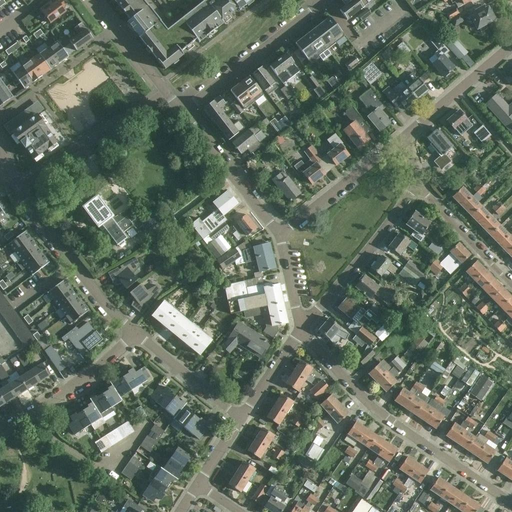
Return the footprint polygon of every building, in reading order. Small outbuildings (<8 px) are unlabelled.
[(40,10),(50,23),(65,12),(62,8),(65,6),(60,0),(59,0),(52,5),(50,2),(40,10)] [(113,0),(130,20),(127,22),(134,32),(139,28),(143,34),(139,37),(139,38),(140,38),(147,47),(146,47),(151,54),(152,54),(165,70),(183,55),(181,52),(186,48),(189,51),(194,47),(191,44),(197,39),(199,43),(212,32),(224,23),(222,21),(223,19),(226,22),(231,18),(228,15),(238,8),(240,10),(252,0),(205,0),(169,30),(162,21),(149,6),(144,0),(113,0)] [(365,0),(353,0),(346,6),(340,11),(347,20),(368,3),(365,0)] [(479,28),(481,32),(487,29),(485,25),(494,20),(493,19),(495,18),(492,13),(491,14),(488,9),(485,10),(483,7),(470,15),(465,18),(468,25),(473,22),(477,29),(479,28)] [(367,9),(358,16),(362,21),(371,14),(367,9)] [(445,15),(449,21),(450,20),(459,14),(456,9),(445,15)] [(21,21),(24,25),(31,20),(29,18),(34,14),(33,13),(21,21)] [(459,14),(450,20),(455,27),(464,21),(459,14)] [(330,17),(321,24),(336,43),(344,36),(330,17)] [(76,51),(93,39),(81,23),(74,29),(78,35),(69,42),(71,44),(66,47),(72,54),(76,51)] [(321,24),(312,31),(327,50),(336,43),(321,24)] [(327,50),(312,31),(304,37),(318,56),(327,50)] [(432,64),(444,77),(454,69),(443,56),(449,51),(435,36),(429,41),(438,51),(434,54),(434,55),(428,60),(432,64)] [(299,49),(293,53),(301,62),(306,59),(311,65),(320,58),(318,56),(304,37),(295,44),(299,49)] [(454,38),(446,45),(459,60),(467,53),(454,38)] [(60,64),(68,57),(57,41),(48,48),(60,64)] [(402,42),(397,47),(404,56),(410,51),(402,42)] [(51,70),(60,64),(48,48),(39,54),(51,70)] [(386,62),(393,56),(388,49),(380,56),(386,62)] [(42,76),(51,70),(39,54),(30,61),(42,76)] [(286,54),(269,67),(283,84),(300,71),(286,54)] [(349,61),(353,66),(358,62),(354,57),(349,61)] [(42,76),(30,61),(21,67),(33,83),(42,76)] [(349,61),(344,65),(348,70),(353,66),(349,61)] [(19,83),(24,89),(33,83),(21,67),(18,62),(9,69),(12,73),(12,74),(15,78),(17,80),(19,83)] [(371,64),(360,73),(364,79),(370,86),(376,80),(370,73),(375,69),(371,64)] [(251,74),(268,95),(277,87),(261,67),(251,74)] [(337,70),(332,74),(336,79),(341,75),(337,70)] [(412,73),(401,82),(416,100),(427,91),(421,84),(431,77),(427,72),(417,80),(412,73)] [(312,76),(306,80),(314,90),(319,86),(312,76)] [(249,77),(240,84),(254,102),(264,95),(249,77)] [(388,87),(382,92),(385,96),(390,101),(396,108),(401,104),(401,105),(405,110),(416,100),(401,82),(391,90),(388,87)] [(240,84),(230,91),(244,110),(254,102),(240,84)] [(5,85),(0,88),(0,107),(1,107),(0,106),(13,97),(5,85)] [(285,87),(280,90),(287,100),(292,96),(285,87)] [(373,112),(367,117),(379,131),(389,123),(380,112),(385,107),(370,88),(359,98),(367,109),(369,107),(373,112)] [(204,109),(216,125),(226,117),(219,109),(225,104),(220,96),(204,109)] [(496,96),(486,105),(511,133),(511,104),(508,109),(496,96)] [(235,102),(231,105),(235,110),(239,107),(235,102)] [(361,131),(367,126),(351,106),(345,111),(345,115),(352,123),(343,130),(346,134),(358,149),(368,140),(361,131)] [(239,107),(235,110),(238,115),(243,112),(239,107)] [(458,111),(446,122),(454,131),(455,131),(460,137),(471,127),(466,121),(458,111)] [(36,116),(12,133),(21,144),(22,143),(33,158),(55,143),(36,116)] [(236,140),(244,134),(241,131),(244,128),(239,121),(232,126),(226,117),(216,125),(229,141),(233,137),(236,140)] [(274,118),(269,122),(279,135),(291,126),(284,117),(277,122),(274,118)] [(255,125),(244,134),(236,140),(232,144),(241,154),(247,150),(251,154),(262,145),(254,136),(260,131),(255,125)] [(473,133),(482,144),(491,136),(483,126),(473,133)] [(292,132),(297,139),(301,135),(297,129),(292,132)] [(433,162),(441,171),(451,162),(444,154),(452,148),(437,130),(426,138),(430,144),(430,145),(427,147),(432,153),(434,152),(439,157),(433,162)] [(322,159),(330,170),(349,156),(341,146),(343,144),(335,134),(326,140),(333,150),(322,159)] [(311,146),(303,152),(310,160),(304,165),(301,161),(294,167),(298,173),(300,172),(304,171),(305,172),(303,174),(312,185),(330,170),(322,159),(311,146)] [(103,172),(95,178),(103,188),(111,182),(103,172)] [(281,190),(290,202),(300,194),(283,172),(272,181),(280,191),(281,190)] [(269,177),(266,173),(260,179),(262,182),(269,177)] [(433,182),(441,191),(447,187),(439,177),(433,182)] [(473,189),(476,193),(485,184),(488,182),(485,179),(480,184),(479,183),(473,189)] [(476,193),(479,196),(488,188),(485,184),(476,193)] [(455,195),(462,188),(460,185),(452,192),(455,195)] [(113,220),(111,218),(112,216),(96,196),(94,198),(85,186),(76,193),(77,194),(72,197),(81,209),(83,207),(98,227),(102,225),(104,228),(113,220)] [(471,197),(462,188),(455,195),(452,198),(462,207),(471,197)] [(191,225),(202,240),(224,222),(224,223),(227,220),(223,216),(238,204),(228,191),(213,203),(214,204),(209,208),(213,213),(202,222),(199,218),(191,225)] [(479,196),(476,193),(471,197),(462,207),(471,217),(481,207),(477,203),(482,199),(479,196)] [(501,206),(497,203),(491,209),(495,212),(501,206)] [(504,209),(501,206),(495,212),(498,216),(504,209)] [(471,217),(481,226),(490,217),(481,207),(471,217)] [(126,216),(131,222),(137,217),(129,208),(118,217),(121,220),(126,216)] [(142,226),(147,232),(163,220),(156,210),(140,222),(143,226),(142,226)] [(411,236),(420,243),(425,237),(423,235),(431,224),(414,212),(405,225),(414,231),(411,236)] [(257,228),(246,215),(232,227),(243,239),(257,228)] [(104,228),(117,245),(126,238),(123,233),(133,225),(137,230),(142,226),(143,226),(140,222),(137,217),(131,222),(126,216),(121,220),(118,217),(113,220),(104,228)] [(481,226),(490,236),(500,226),(490,217),(481,226)] [(202,240),(213,255),(221,249),(214,240),(229,228),(224,223),(224,222),(202,240)] [(490,236),(500,246),(509,236),(500,226),(490,236)] [(26,231),(8,244),(14,252),(32,239),(26,231)] [(91,244),(100,237),(98,233),(88,241),(91,244)] [(511,233),(509,236),(500,246),(509,255),(511,252),(511,233)] [(389,247),(400,255),(406,246),(413,252),(418,246),(411,240),(409,242),(398,234),(389,247)] [(32,239),(14,252),(20,260),(37,247),(32,239)] [(269,244),(268,244),(267,243),(260,244),(261,246),(254,248),(243,251),(241,251),(238,247),(235,248),(217,260),(223,270),(235,261),(236,266),(246,264),(257,261),(259,272),(253,274),(254,279),(263,277),(262,272),(276,269),(269,244)] [(432,243),(428,248),(438,256),(442,251),(432,243)] [(445,259),(455,270),(470,255),(459,243),(450,252),(451,253),(445,259)] [(37,247),(20,260),(26,268),(43,255),(37,247)] [(43,255),(26,268),(32,276),(49,263),(43,255)] [(371,269),(381,277),(386,270),(393,275),(397,269),(390,264),(391,264),(381,256),(371,269)] [(122,284),(126,290),(138,280),(132,273),(140,264),(136,258),(108,273),(114,286),(122,284)] [(436,276),(444,266),(436,259),(428,269),(436,276)] [(405,266),(421,278),(425,273),(409,261),(405,266)] [(477,262),(466,272),(475,281),(486,271),(477,262)] [(421,278),(405,266),(398,275),(414,287),(421,278)] [(475,281),(483,290),(494,280),(486,271),(475,281)] [(267,276),(268,283),(278,281),(277,275),(267,276)] [(373,294),(386,306),(394,296),(380,283),(376,287),(364,277),(356,287),(370,298),(373,294)] [(64,280),(47,293),(53,301),(70,288),(64,280)] [(483,290),(492,299),(503,289),(494,280),(483,290)] [(224,286),(230,314),(261,307),(261,308),(283,304),(279,285),(266,288),(265,285),(264,285),(247,288),(245,281),(224,286)] [(131,306),(142,315),(162,290),(156,286),(146,291),(141,284),(129,293),(134,299),(131,306)] [(464,285),(459,290),(462,293),(468,288),(464,285)] [(70,288),(53,301),(59,309),(76,296),(70,288)] [(468,288),(462,293),(465,297),(471,291),(468,288)] [(492,299),(501,308),(511,298),(503,289),(492,299)] [(76,296),(59,309),(65,316),(82,303),(76,296)] [(511,314),(511,297),(511,298),(501,308),(506,314),(510,317),(511,314)] [(346,298),(338,308),(351,319),(355,322),(357,324),(367,312),(361,307),(360,309),(346,298)] [(0,312),(10,305),(6,300),(0,304),(0,312)] [(164,302),(152,316),(158,321),(164,326),(170,331),(176,336),(188,322),(182,317),(176,312),(170,307),(164,302)] [(482,302),(476,308),(479,311),(485,306),(482,302)] [(82,303),(65,316),(71,324),(88,311),(82,303)] [(286,324),(287,323),(283,304),(261,308),(266,328),(263,332),(273,339),(278,331),(277,326),(280,325),(281,326),(285,325),(286,324)] [(13,310),(10,305),(0,312),(0,313),(3,318),(13,310)] [(485,306),(479,311),(482,314),(488,309),(485,306)] [(17,315),(13,310),(3,318),(7,323),(17,315)] [(21,320),(17,315),(7,323),(10,328),(21,320)] [(339,329),(340,328),(329,318),(323,325),(322,325),(319,328),(320,329),(319,330),(330,340),(334,345),(336,344),(339,340),(340,338),(346,341),(349,334),(339,329)] [(421,331),(429,322),(424,318),(416,326),(421,331)] [(24,325),(21,320),(10,328),(14,333),(24,325)] [(499,321),(494,326),(497,329),(502,324),(499,321)] [(78,330),(76,327),(61,339),(64,342),(68,339),(81,356),(85,353),(87,352),(87,351),(88,350),(89,351),(103,340),(96,331),(95,332),(88,322),(78,330)] [(188,322),(176,336),(182,341),(188,346),(194,351),(200,356),(212,341),(206,336),(200,331),(194,326),(191,325),(188,322)] [(239,344),(261,358),(270,343),(239,323),(234,331),(229,329),(224,337),(228,339),(221,346),(229,354),(239,344)] [(502,324),(497,329),(500,332),(505,327),(502,324)] [(28,330),(24,325),(14,333),(18,338),(28,330)] [(369,347),(377,339),(362,327),(356,335),(355,335),(369,347)] [(436,334),(430,329),(427,332),(433,338),(436,334)] [(32,335),(28,330),(18,338),(21,343),(32,335)] [(35,340),(32,335),(21,343),(25,347),(35,340)] [(418,336),(411,346),(420,353),(428,344),(418,336)] [(356,360),(363,367),(375,354),(367,346),(363,353),(356,360)] [(54,351),(48,356),(59,373),(67,366),(54,351)] [(24,352),(16,356),(20,363),(28,358),(24,352)] [(441,377),(446,380),(456,365),(464,370),(469,363),(458,356),(456,360),(453,358),(441,377)] [(368,374),(377,383),(400,360),(397,357),(388,365),(383,360),(379,364),(379,363),(368,374)] [(20,363),(24,369),(32,364),(28,358),(20,363)] [(377,383),(386,393),(397,382),(393,378),(406,366),(400,360),(377,383)] [(300,361),(293,373),(305,380),(311,384),(314,379),(309,375),(312,369),(300,361)] [(439,366),(433,362),(430,367),(436,371),(439,366)] [(42,364),(31,371),(38,383),(50,376),(42,364)] [(469,367),(461,381),(472,387),(480,374),(469,367)] [(122,378),(131,391),(147,381),(140,370),(135,373),(132,369),(127,372),(128,374),(122,378)] [(5,371),(0,374),(0,380),(2,383),(6,381),(10,379),(5,371)] [(31,371),(19,378),(27,390),(38,383),(31,371)] [(286,384),(298,392),(305,380),(293,373),(286,384)] [(480,402),(493,382),(482,375),(469,394),(480,402)] [(16,397),(27,390),(19,378),(12,383),(10,379),(6,381),(16,397)] [(120,398),(131,391),(122,378),(116,381),(116,380),(110,383),(112,386),(120,397),(120,398)] [(330,389),(322,380),(315,386),(323,395),(330,389)] [(2,383),(0,384),(0,385),(2,389),(0,390),(0,396),(5,404),(16,397),(6,381),(2,383)] [(394,401),(405,408),(421,385),(416,382),(409,393),(403,388),(394,401)] [(405,408),(415,415),(424,403),(427,397),(431,392),(421,385),(405,408)] [(102,394),(111,408),(122,401),(120,398),(120,397),(112,386),(107,389),(108,390),(102,394)] [(315,386),(309,391),(317,400),(323,395),(315,386)] [(149,398),(164,409),(174,397),(169,393),(170,392),(165,388),(162,391),(157,387),(149,398)] [(101,418),(102,418),(113,412),(111,408),(102,394),(96,398),(95,396),(90,400),(91,402),(92,402),(101,418)] [(281,395),(274,406),(286,414),(293,403),(281,395)] [(320,405),(328,415),(340,404),(331,395),(320,405)] [(415,415),(425,422),(441,399),(436,396),(433,400),(431,399),(431,400),(427,397),(424,403),(415,415)] [(174,418),(184,405),(184,406),(185,406),(186,404),(181,400),(180,402),(174,397),(164,409),(174,418)] [(425,422),(436,429),(444,417),(440,414),(443,408),(442,407),(445,402),(441,399),(425,422)] [(91,425),(94,430),(105,423),(102,418),(101,418),(92,402),(91,402),(92,403),(87,406),(88,407),(82,411),(90,425),(91,425)] [(478,402),(469,416),(471,417),(481,404),(478,402)] [(348,414),(340,404),(328,415),(337,424),(348,414)] [(173,419),(183,428),(193,415),(188,411),(189,409),(185,406),(184,406),(184,405),(174,418),(173,419)] [(147,417),(140,406),(135,410),(141,421),(147,417)] [(279,425),(286,414),(274,406),(267,418),(279,425)] [(90,425),(82,411),(76,414),(75,413),(70,416),(73,421),(68,424),(74,435),(90,425)] [(183,428),(198,440),(207,430),(202,426),(205,422),(200,418),(199,420),(193,415),(183,428)] [(294,419),(301,423),(303,419),(296,415),(294,419)] [(316,426),(322,421),(318,417),(312,422),(316,426)] [(446,436),(457,443),(465,431),(468,427),(472,420),(467,417),(464,422),(463,422),(459,427),(454,424),(446,436)] [(301,423),(294,419),(291,423),(299,427),(301,423)] [(472,420),(468,427),(472,429),(476,423),(472,420)] [(325,425),(322,421),(316,426),(319,430),(325,425)] [(122,426),(128,436),(134,432),(127,422),(122,426)] [(347,435),(358,442),(366,429),(356,422),(347,435)] [(160,437),(164,432),(154,425),(151,430),(160,437)] [(111,432),(117,443),(128,436),(122,426),(116,429),(111,432)] [(262,429),(255,440),(267,448),(275,437),(262,429)] [(358,442),(368,449),(377,436),(366,429),(358,442)] [(147,436),(156,442),(157,441),(158,441),(160,437),(151,430),(147,436)] [(457,443),(467,450),(475,438),(465,431),(457,443)] [(488,440),(492,434),(488,431),(484,437),(488,440)] [(99,439),(106,450),(117,443),(111,432),(105,436),(99,439)] [(477,457),(488,464),(496,452),(494,451),(497,446),(493,443),(497,437),(492,434),(488,440),(485,445),(477,457)] [(143,441),(153,448),(158,441),(157,441),(156,442),(147,436),(143,441)] [(305,455),(317,463),(324,450),(319,447),(323,440),(317,436),(305,455)] [(364,467),(369,470),(387,443),(377,436),(368,449),(378,455),(373,463),(369,460),(364,467)] [(467,450),(477,457),(485,445),(475,438),(467,450)] [(106,450),(99,439),(94,443),(101,453),(106,450)] [(260,459),(267,448),(255,440),(248,451),(260,459)] [(153,448),(143,441),(140,446),(150,453),(153,448)] [(369,470),(373,472),(377,467),(378,468),(384,459),(389,463),(397,450),(387,443),(369,470)] [(348,456),(353,449),(348,447),(344,453),(348,456)] [(169,459),(183,468),(187,462),(188,463),(192,458),(177,448),(169,459)] [(275,453),(282,457),(285,453),(277,448),(275,453)] [(353,449),(348,456),(353,459),(357,452),(353,449)] [(282,457),(275,453),(272,456),(279,461),(282,457)] [(129,463),(138,469),(142,464),(132,457),(129,463)] [(399,469),(409,477),(418,464),(407,457),(399,469)] [(175,479),(177,480),(180,475),(179,474),(183,468),(169,459),(162,469),(162,470),(175,478),(175,479)] [(508,478),(511,472),(511,461),(511,463),(506,459),(498,471),(508,478)] [(243,462),(236,474),(248,481),(255,470),(243,462)] [(124,469),(134,476),(138,469),(129,463),(124,469)] [(409,477),(404,484),(408,487),(409,488),(415,480),(420,484),(428,471),(418,464),(409,477)] [(150,477),(166,488),(170,482),(172,484),(175,479),(175,478),(162,470),(162,469),(156,466),(149,476),(150,477)] [(271,466),(268,471),(276,476),(279,472),(271,466)] [(134,476),(124,469),(121,474),(131,480),(134,476)] [(241,493),(248,481),(236,474),(229,485),(241,493)] [(360,484),(362,482),(352,475),(346,484),(352,489),(355,491),(360,484)] [(392,485),(400,490),(404,484),(396,479),(391,476),(385,485),(390,488),(392,485)] [(150,500),(153,503),(156,498),(160,500),(164,495),(162,494),(166,488),(150,477),(148,480),(151,482),(142,495),(145,497),(145,498),(145,499),(146,500),(146,501),(147,501),(148,501),(149,501),(150,500)] [(368,490),(360,484),(355,491),(354,492),(369,502),(383,482),(376,478),(368,490)] [(430,490),(441,498),(449,485),(439,478),(430,490)] [(258,488),(266,493),(269,489),(261,484),(258,488)] [(345,494),(348,490),(339,484),(336,488),(345,494)] [(404,484),(400,490),(404,493),(408,487),(404,484)] [(288,496),(272,485),(265,495),(269,497),(263,507),(270,511),(281,511),(290,500),(287,497),(288,496)] [(441,498),(451,505),(459,492),(449,485),(441,498)] [(266,493),(258,488),(251,499),(259,504),(266,493)] [(451,505),(461,511),(469,499),(459,492),(451,505)] [(310,504),(315,497),(310,494),(306,501),(310,504)] [(315,497),(310,504),(314,507),(319,500),(315,497)] [(483,511),(485,510),(469,499),(461,511),(460,511),(483,511)] [(119,511),(139,511),(142,508),(129,500),(124,507),(123,507),(119,511)] [(295,506),(291,511),(304,511),(308,508),(305,506),(298,501),(295,506)] [(431,511),(435,505),(431,502),(427,509),(431,511)]
